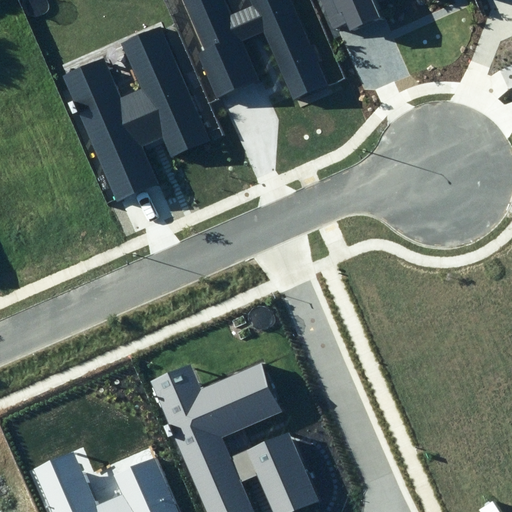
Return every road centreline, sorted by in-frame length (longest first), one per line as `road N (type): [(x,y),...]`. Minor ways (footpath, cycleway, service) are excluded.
road 1 (residential): [(0,361),(282,238)]
road 2 (residential): [(382,511),(395,476),(282,238)]
road 3 (residential): [(282,238),(435,170)]
